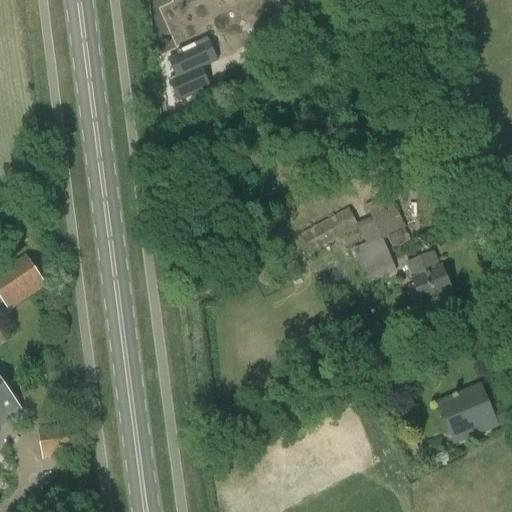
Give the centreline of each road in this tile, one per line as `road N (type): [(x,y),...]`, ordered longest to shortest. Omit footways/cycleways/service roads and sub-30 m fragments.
road 1 (primary): [(151,511),(79,0)]
road 2 (track): [(511,304),(383,0)]
